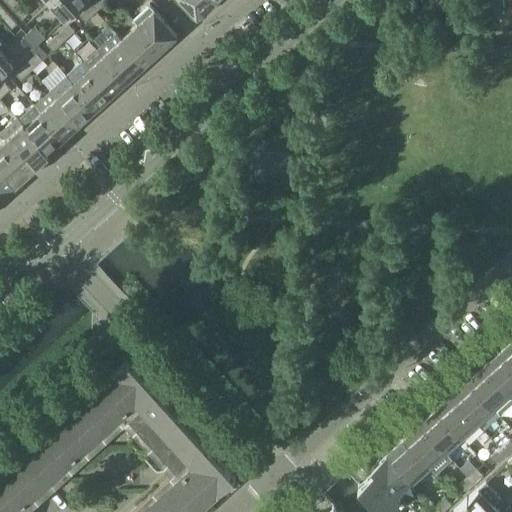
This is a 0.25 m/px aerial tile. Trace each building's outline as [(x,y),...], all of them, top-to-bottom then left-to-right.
[(51,0),(50,2),(65,18),(84,0),(51,0)] [(107,0),(106,0),(95,0),(91,4),(97,10),(107,0)] [(214,1),(212,0),(182,0),(197,16),(214,1)] [(29,13),(18,1),(12,7),(22,18),(29,13)] [(86,20),(97,10),(91,4),(80,14),(86,20)] [(154,9),(138,24),(161,49),(177,34),(154,9)] [(17,23),(7,11),(1,17),(11,29),(17,23)] [(59,34),(64,40),(75,30),(70,24),(59,34)] [(161,49),(138,24),(122,38),(145,63),(161,49)] [(36,26),(30,31),(40,42),(46,36),(36,26)] [(40,42),(30,31),(23,37),(33,48),(40,42)] [(129,78),(145,63),(122,38),(116,31),(100,46),(129,78)] [(53,50),(64,40),(59,34),(48,44),(53,50)] [(129,78),(100,46),(83,60),(82,60),(112,93),(129,78)] [(0,76),(13,65),(0,51),(0,76)] [(27,62),(32,69),(43,59),(37,53),(27,62)] [(82,60),(66,74),(96,107),(112,93),(82,60)] [(21,78),(32,69),(27,62),(16,72),(21,78)] [(81,122),(96,107),(66,74),(51,89),(81,122)] [(0,86),(0,97),(0,98),(11,88),(6,82),(0,86)] [(64,136),(81,122),(51,89),(34,104),(41,111),(64,136)] [(23,122),(26,125),(25,126),(48,151),(64,136),(41,111),(34,104),(19,117),(18,118),(23,123),(23,122)] [(6,138),(7,137),(32,166),(48,151),(25,126),(26,125),(23,122),(23,123),(18,118),(19,117),(17,115),(0,131),(6,138)] [(0,179),(7,188),(32,166),(7,137),(6,138),(0,143),(0,179)] [(511,339),(501,350),(511,362),(511,339)] [(511,389),(511,362),(501,350),(485,364),(510,392),(511,389)] [(0,474),(0,511),(16,511),(18,510),(140,400),(145,404),(140,408),(136,412),(130,418),(131,419),(137,426),(131,431),(130,432),(129,433),(129,435),(129,436),(129,437),(129,438),(130,440),(142,453),(180,420),(182,418),(160,393),(158,392),(157,393),(154,396),(150,391),(154,387),(128,359),(111,374),(94,390),(77,405),(60,420),(43,435),(26,451),(9,467),(0,474)] [(511,402),(511,394),(510,392),(485,364),(469,379),(494,407),(500,414),(511,402)] [(500,414),(494,407),(469,379),(453,393),(478,421),(484,428),(500,414)] [(478,421),(453,393),(437,407),(462,435),(478,421)] [(462,435),(437,407),(421,422),(446,450),(462,435)] [(196,511),(201,508),(218,493),(235,477),(210,449),(205,453),(201,448),(204,445),(205,444),(204,442),(182,418),(180,420),(142,453),(155,467),(156,468),(157,468),(158,469),(160,469),(161,468),(162,468),(163,467),(170,461),(176,468),(176,469),(177,470),(183,464),(187,460),(192,456),(196,461),(139,511),(196,511)] [(446,450),(421,422),(405,436),(430,464),(446,450)] [(430,464),(405,436),(388,451),(414,479),(430,464)] [(511,441),(510,439),(501,447),(507,453),(511,448),(511,441)] [(507,453),(501,447),(491,456),(497,462),(507,453)] [(398,493),(399,492),(412,479),(413,480),(414,479),(388,451),(371,467),(374,470),(377,473),(378,471),(398,493)] [(469,475),(475,482),(484,474),(478,467),(469,475)] [(358,484),(383,511),(402,495),(399,492),(398,493),(378,471),(377,473),(374,470),(358,484)] [(469,475),(459,484),(465,491),(475,482),(469,475)] [(454,510),(455,511),(484,511),(494,504),(501,497),(486,481),(468,497),(467,497),(464,500),(454,510)] [(445,497),(437,504),(443,511),(452,504),(445,497)]
